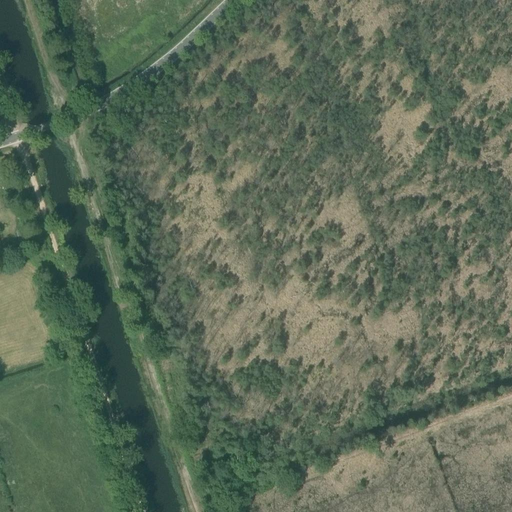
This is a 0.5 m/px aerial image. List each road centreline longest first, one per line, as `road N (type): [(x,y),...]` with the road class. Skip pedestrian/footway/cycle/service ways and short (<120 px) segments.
road 1 (track): [(26,0),(196,511)]
road 2 (track): [(140,511),(0,72)]
road 3 (tertiary): [(0,142),(127,88),(234,0)]
